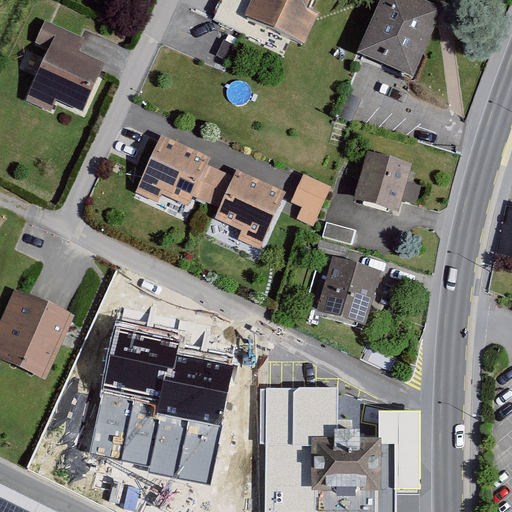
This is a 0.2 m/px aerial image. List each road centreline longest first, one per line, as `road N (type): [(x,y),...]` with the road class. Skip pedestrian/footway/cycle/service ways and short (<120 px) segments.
road 1 (residential): [(448,411),(63,225),(169,0)]
road 2 (primary): [(511,88),(457,294),(448,411)]
